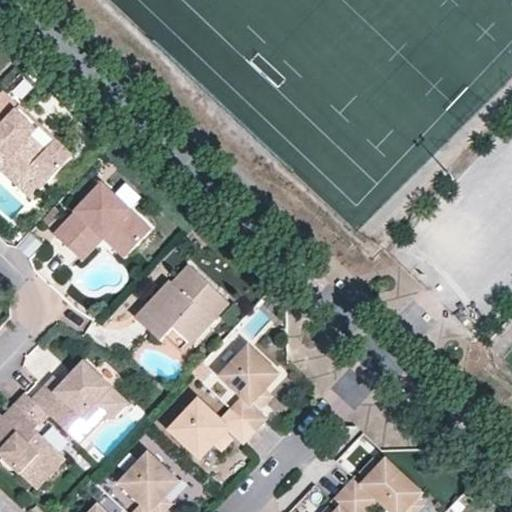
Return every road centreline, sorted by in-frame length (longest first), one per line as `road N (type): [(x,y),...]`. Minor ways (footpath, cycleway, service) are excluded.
road 1 (unclassified): [(393,357),(11,0)]
road 2 (residential): [(243,511),(393,357)]
road 3 (unclassified): [(511,469),(393,357)]
